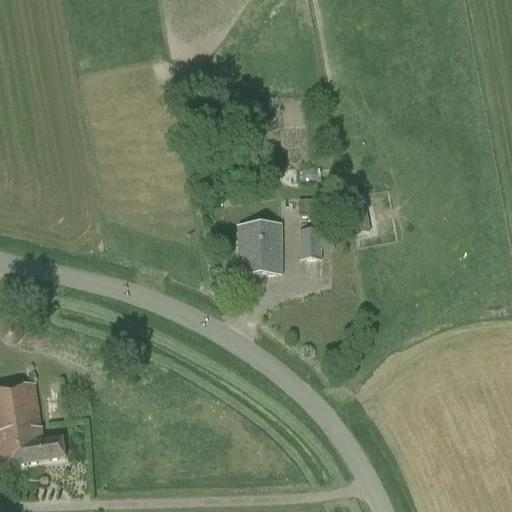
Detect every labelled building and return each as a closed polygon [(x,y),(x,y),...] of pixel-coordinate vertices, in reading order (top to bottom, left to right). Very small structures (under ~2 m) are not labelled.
[(222,94),(213,94),(213,99),(214,109),(240,108),(239,98),(239,93),(222,94)] [(320,170),(299,171),(299,183),(320,183),(320,170)] [(319,233),(299,233),(299,263),(321,264),(321,252),(333,252),(332,202),(297,203),(298,221),(324,220),(324,231),(319,231),(319,233)] [(366,215),(350,218),(353,238),(369,235),(366,215)] [(280,228),(236,229),(237,279),(281,278),(280,228)] [(43,444),(35,388),(0,392),(0,471),(64,463),(61,442),(43,444)]
